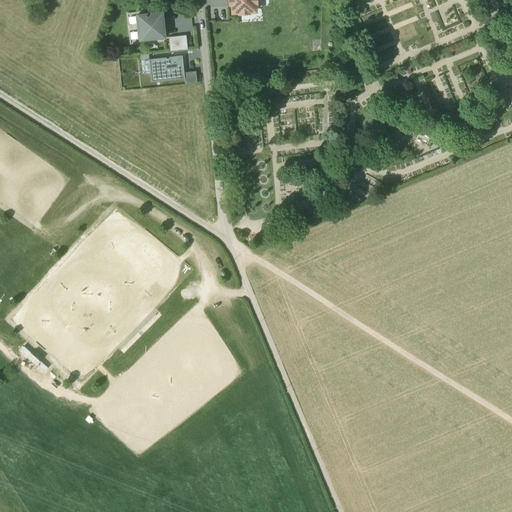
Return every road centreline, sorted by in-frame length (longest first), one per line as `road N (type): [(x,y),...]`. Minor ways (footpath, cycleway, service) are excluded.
road 1 (track): [(511,417),(252,254),(239,255)]
road 2 (track): [(239,255),(222,233),(0,90)]
road 3 (track): [(247,252),(511,142)]
road 4 (track): [(344,511),(239,255)]
road 5 (residential): [(202,0),(222,233)]
